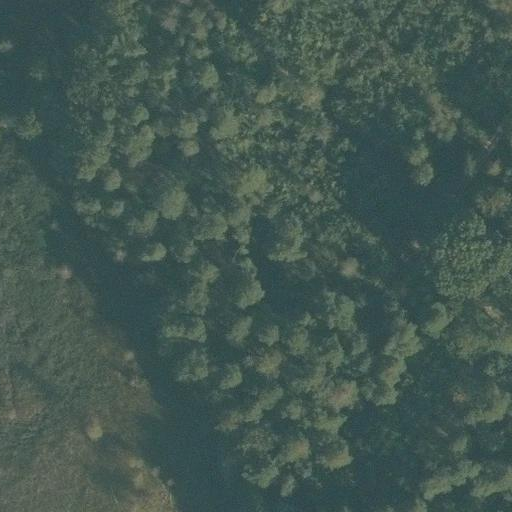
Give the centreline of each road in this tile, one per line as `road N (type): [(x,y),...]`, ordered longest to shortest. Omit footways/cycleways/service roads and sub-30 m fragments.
road 1 (track): [(441,214),(275,437)]
road 2 (track): [(0,122),(52,120),(87,99),(105,61),(106,0)]
road 3 (track): [(511,335),(458,266),(441,214)]
